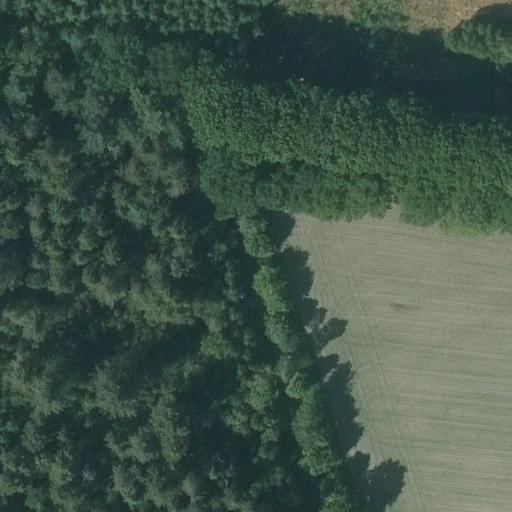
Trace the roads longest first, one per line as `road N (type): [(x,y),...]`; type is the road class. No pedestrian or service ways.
road 1 (track): [(218,79),(511,121)]
road 2 (track): [(0,41),(218,79)]
